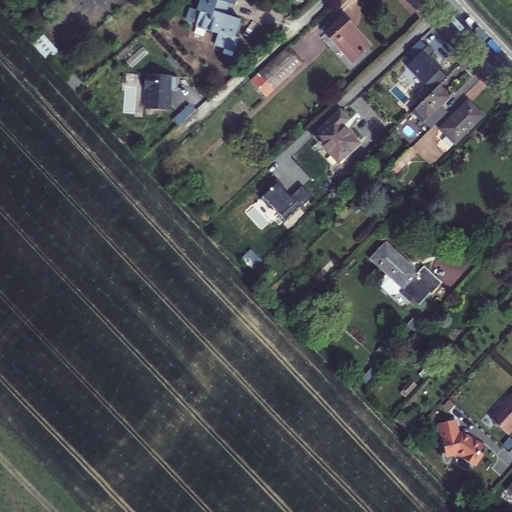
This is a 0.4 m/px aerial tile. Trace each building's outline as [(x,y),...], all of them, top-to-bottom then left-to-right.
[(203,0),(200,10),(194,8),(190,21),(200,24),(199,27),(222,34),(219,45),(239,51),(243,39),(238,38),(244,20),(229,15),(232,4),(238,6),(240,0),(203,0)] [(324,40),(350,69),(369,52),(344,23),(324,40)] [(250,89),(263,105),(301,70),(288,54),(250,89)] [(157,113),(172,114),(173,94),(180,94),(181,81),(174,80),(174,79),(152,77),(152,79),(148,78),(147,91),(151,92),(150,107),(158,108),(157,113)] [(436,94),(412,119),(423,131),(448,106),(436,94)] [(189,107),(178,117),(184,123),(195,113),(189,107)] [(458,153),(485,125),(472,112),(445,139),(458,153)] [(350,122),(341,114),(316,139),(340,164),(359,145),(343,130),(350,122)] [(184,123),(178,117),(173,122),(178,128),(184,123)] [(393,176),(400,183),(422,161),(415,154),(393,176)] [(387,247),(371,263),(403,293),(401,296),(411,305),(415,301),(422,307),(431,297),(434,300),(444,288),(426,271),(419,278),(387,247)] [(249,270),(256,278),(262,272),(255,264),(249,270)] [(290,285),(285,291),(293,298),(298,293),(290,285)] [(419,391),(413,386),(404,396),(410,401),(419,391)] [(511,405),(495,425),(497,426),(511,408),(511,405)] [(454,408),(449,414),(454,419),(459,413),(454,408)] [(511,408),(497,426),(511,439),(511,408)] [(417,419),(403,435),(414,446),(422,436),(419,432),(425,426),(417,419)] [(477,447),(468,442),(464,443),(461,428),(446,432),(449,446),(448,447),(453,464),(465,461),(471,465),(470,466),(481,473),(489,461),(487,459),(490,453),(478,446),(477,447)]
